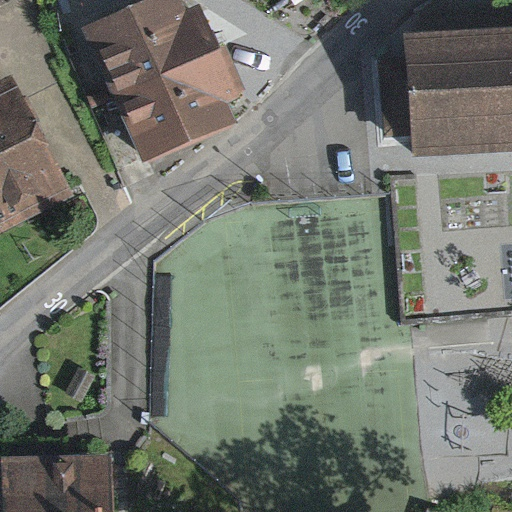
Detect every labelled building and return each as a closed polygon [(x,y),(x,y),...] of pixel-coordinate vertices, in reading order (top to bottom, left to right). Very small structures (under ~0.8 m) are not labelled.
[(27,0),(0,0),(0,33),(35,16),(27,0)] [(117,99),(213,58),(196,19),(181,25),(172,3),(91,37),(117,99)] [(511,26),(403,32),(404,58),(379,60),(384,137),(413,135),(415,157),(511,152),(511,26)] [(213,58),(117,99),(143,161),(228,125),(218,103),(230,99),(213,58)] [(31,73),(0,87),(0,252),(94,209),(31,73)] [(143,511),(141,470),(7,478),(8,511),(143,511)]
